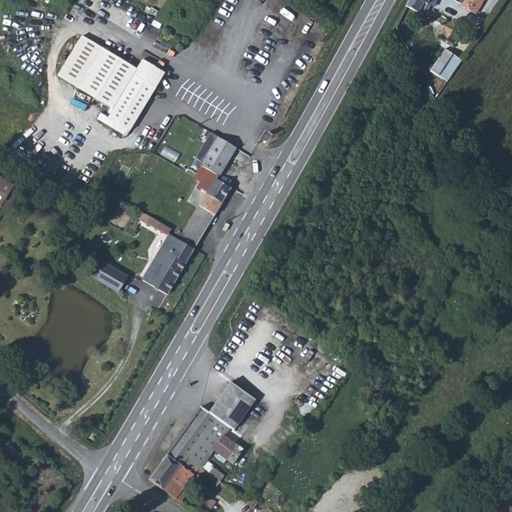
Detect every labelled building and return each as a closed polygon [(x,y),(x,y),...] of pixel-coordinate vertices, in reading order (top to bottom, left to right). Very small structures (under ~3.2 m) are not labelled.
[(415,0),(404,22),(417,28),(422,18),(426,20),(435,0),(415,0)] [(487,0),(474,0),(463,18),(479,27),(493,3),(487,0)] [(445,25),(444,26),(438,22),(435,29),(451,37),(454,30),(445,25)] [(134,68),(136,64),(103,45),(81,32),(57,72),(114,105),(110,113),(128,124),(155,81),(134,68)] [(453,48),(447,44),(443,48),(450,53),(453,48)] [(441,53),(436,61),(442,65),(448,57),(441,53)] [(442,65),(429,86),(439,94),(453,72),(442,65)] [(453,72),(439,94),(445,98),(460,76),(453,72)] [(220,132),(213,128),(206,139),(213,143),(220,132)] [(238,142),(220,132),(213,143),(200,165),(218,176),(238,142)] [(218,176),(200,165),(198,168),(191,164),(189,168),(202,176),(198,183),(209,190),(203,200),(218,208),(233,184),(218,176)] [(13,183),(0,175),(0,204),(13,183)] [(201,202),(189,223),(181,218),(175,229),(198,243),(218,208),(203,200),(201,202)] [(176,221),(146,204),(143,210),(172,228),(176,221)] [(175,229),(172,228),(142,277),(142,279),(168,294),(198,243),(175,229)] [(117,290),(126,275),(104,262),(95,277),(117,290)] [(229,395),(208,425),(201,420),(168,465),(180,474),(185,467),(198,477),(199,479),(213,461),(222,447),(228,438),(250,409),(229,395)] [(250,409),(228,438),(233,443),(254,413),(250,409)] [(396,434),(390,429),(378,441),(394,456),(402,447),(392,438),(396,434)] [(222,447),(213,461),(224,468),(233,455),(222,447)] [(180,474),(168,465),(150,488),(176,508),(198,477),(185,467),(180,474)] [(217,495),(206,487),(201,493),(212,501),(217,495)] [(232,511),(234,509),(223,501),(219,506),(226,511),(232,511)]
